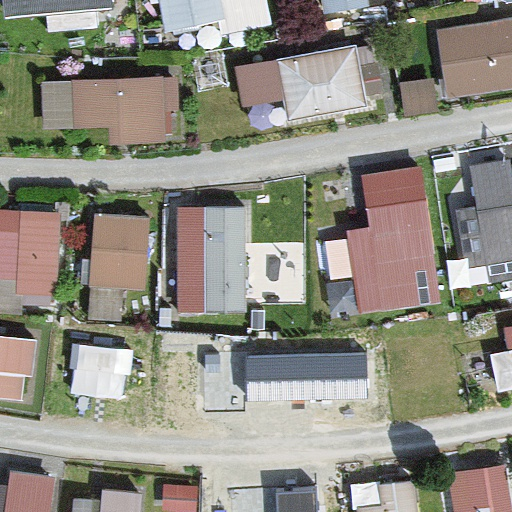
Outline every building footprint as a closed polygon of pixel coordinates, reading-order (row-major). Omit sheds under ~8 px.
[(160,0),(164,25),(220,18),(218,0),(160,0)] [(222,0),(228,26),(271,18),(267,0),(222,0)] [(326,0),(328,8),(368,0),(326,0)] [(511,10),(437,18),(443,88),(511,81),(511,10)] [(359,42),(238,54),(242,96),(288,92),(290,112),(365,104),(359,42)] [(111,135),(173,134),(172,68),(43,70),(44,119),(111,118),(111,135)] [(472,203),(459,205),(465,257),(511,251),(511,151),(467,156),(472,203)] [(365,165),(369,223),(349,225),(355,306),(440,299),(429,160),(365,165)] [(178,307),(250,306),(248,197),(177,198),(178,307)] [(0,296),(61,296),(60,200),(0,200),(0,296)] [(88,278),(148,280),(152,207),(91,204),(88,278)] [(509,386),(511,385),(511,321),(494,326),(509,386)] [(0,391),(31,392),(33,327),(0,325),(0,391)] [(76,332),(75,391),(141,392),(142,333),(76,332)] [(454,511),(511,511),(511,459),(511,456),(450,461),(454,511)] [(0,475),(0,511),(52,511),(55,466),(11,463),(10,476),(0,475)] [(420,511),(418,473),(359,475),(360,511),(420,511)] [(99,511),(140,511),(142,484),(101,481),(99,511)] [(233,511),(325,511),(324,485),(233,488),(233,511)]
